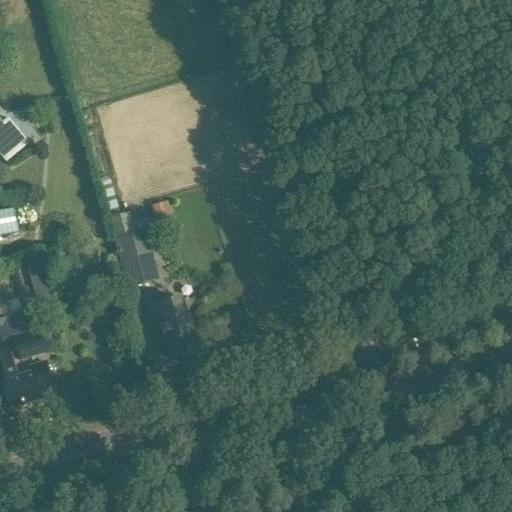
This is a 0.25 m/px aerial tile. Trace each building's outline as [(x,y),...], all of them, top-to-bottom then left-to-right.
[(8,133),(0,123),(0,147),(9,160),(29,145),(15,128),(8,133)] [(121,216),(111,181),(100,184),(116,240),(115,240),(128,289),(159,280),(146,232),(136,235),(130,214),(121,216)] [(185,319),(179,299),(151,307),(163,348),(170,346),(174,361),(200,353),(190,318),(185,319)] [(37,331),(14,338),(16,345),(16,346),(20,359),(27,357),(47,351),(63,347),(56,326),(41,330),(37,331)] [(0,385),(3,385),(9,409),(43,399),(39,389),(53,385),(47,365),(46,361),(30,366),(31,370),(19,374),(15,360),(10,361),(6,349),(5,349),(0,350),(0,385)]
